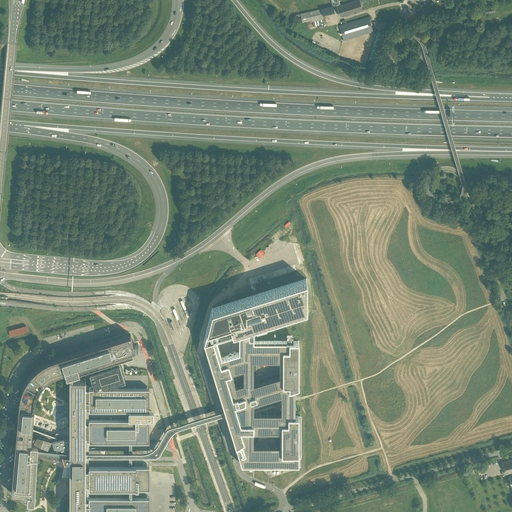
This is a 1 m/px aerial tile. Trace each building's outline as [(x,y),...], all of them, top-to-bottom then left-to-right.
[(340,16),(362,9),(358,0),(357,0),(337,6),(340,16)] [(333,6),(321,9),(322,14),(322,15),(334,12),(334,11),(333,6)] [(483,8),(484,15),(496,12),(494,6),(483,8)] [(295,14),(296,19),(297,23),(292,24),(292,30),(301,29),(300,23),(311,20),(311,22),(312,22),(313,27),(324,24),(324,22),(321,9),(295,14)] [(343,40),(373,32),(368,17),(339,25),(343,40)] [(290,222),(272,239),(276,243),(294,226),(290,222)] [(210,361),(216,381),(217,384),(218,386),(225,409),(225,411),(226,413),(236,446),(242,464),(247,464),(261,464),(298,464),(298,458),(298,457),(298,451),(298,416),(295,416),(295,413),(295,387),(298,386),(298,367),(298,353),(298,341),(293,341),(293,340),(293,333),(288,333),(287,333),(287,335),(287,341),(267,341),(253,341),(253,325),(277,317),(306,308),(306,292),(306,291),(306,280),(306,279),(221,306),(212,309),(208,323),(204,340),(204,341),(210,361)] [(9,330),(10,336),(27,332),(26,325),(9,330)] [(20,399),(19,401),(19,402),(15,448),(11,493),(15,493),(19,493),(22,494),(23,494),(23,496),(27,497),(27,498),(27,501),(27,502),(28,502),(33,502),(34,502),(35,503),(35,502),(35,501),(35,495),(35,494),(35,491),(35,490),(35,487),(35,486),(36,483),(36,482),(36,479),(36,478),(36,475),(36,474),(36,472),(36,471),(36,470),(37,468),(37,467),(37,464),(37,463),(37,461),(37,460),(37,459),(37,458),(37,456),(38,450),(54,452),(53,454),(57,455),(57,456),(57,457),(58,457),(59,458),(60,458),(60,457),(61,457),(61,456),(63,456),(64,459),(64,460),(65,460),(63,470),(61,477),(62,477),(62,476),(65,476),(68,477),(69,477),(69,479),(69,511),(148,511),(149,504),(149,503),(149,498),(149,497),(148,497),(143,497),(142,497),(141,497),(136,497),(135,497),(132,497),(132,488),(135,488),(135,489),(138,489),(138,488),(141,488),(142,488),(143,488),(148,488),(149,488),(149,487),(149,482),(149,481),(149,473),(149,472),(149,471),(149,470),(149,467),(149,466),(148,466),(146,466),(145,466),(142,466),(141,466),(138,466),(136,466),(135,466),(132,466),(130,466),(129,466),(89,466),(89,456),(89,454),(89,452),(89,445),(89,442),(129,441),(130,441),(132,441),(135,441),(136,441),(141,441),(142,441),(143,441),(145,441),(148,441),(149,441),(149,440),(149,435),(149,434),(149,433),(149,427),(149,426),(149,425),(149,423),(149,420),(149,419),(153,419),(153,410),(149,410),(149,409),(149,404),(149,403),(149,402),(149,396),(149,395),(149,394),(149,389),(149,388),(143,388),(142,388),(141,388),(136,388),(135,388),(129,388),(128,388),(123,388),(122,388),(116,388),(115,388),(109,388),(109,386),(126,381),(119,360),(88,369),(93,383),(89,384),(89,388),(88,388),(88,383),(85,383),(85,379),(72,379),(72,374),(80,372),(80,371),(115,360),(133,354),(132,350),(133,350),(135,349),(134,347),(134,345),(133,344),(133,342),(131,336),(130,334),(129,335),(128,335),(94,346),(77,351),(67,354),(63,355),(54,358),(52,359),(50,360),(49,360),(47,361),(45,362),(43,363),(42,364),(40,365),(39,366),(37,368),(35,369),(34,370),(33,372),(31,373),(30,375),(29,377),(28,378),(26,380),(25,382),(24,383),(24,385),(23,387),(22,389),(21,391),(21,393),(20,395),(20,397),(20,399)] [(148,376),(137,376),(137,380),(140,380),(140,386),(142,386),(142,383),(146,383),(146,386),(148,386),(148,376)] [(511,459),(502,462),(506,474),(511,472),(511,475),(510,476),(511,483),(511,459)]
